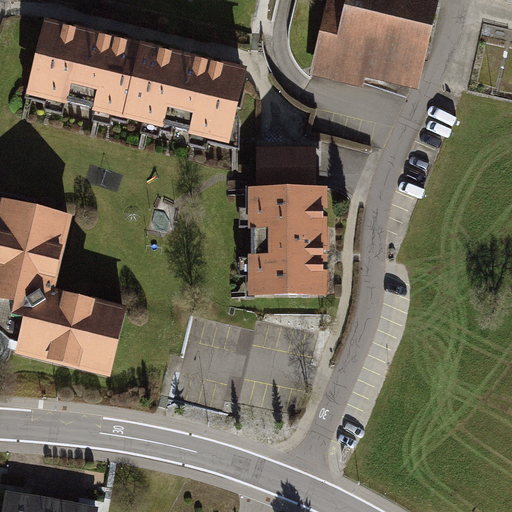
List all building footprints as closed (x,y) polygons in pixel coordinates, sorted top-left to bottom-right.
[(321,0),(306,68),(419,94),(440,0),(321,0)] [(130,50),(38,28),(19,108),(111,129),(130,50)] [(218,156),(237,77),(130,50),(111,129),(218,156)] [(235,199),(239,311),(327,309),(323,196),(235,199)] [(68,220),(0,205),(0,309),(5,311),(2,328),(18,331),(11,365),(110,386),(125,315),(51,299),(68,220)] [(49,511),(50,506),(3,499),(0,511),(49,511)]
